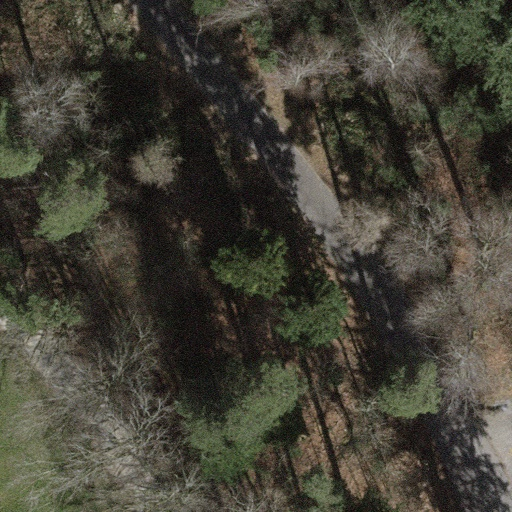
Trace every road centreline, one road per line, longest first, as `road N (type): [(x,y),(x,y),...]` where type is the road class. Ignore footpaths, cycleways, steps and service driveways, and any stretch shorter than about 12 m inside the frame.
road 1 (track): [(486,511),(408,355),(293,177),(147,0)]
road 2 (track): [(0,306),(129,464),(154,511)]
